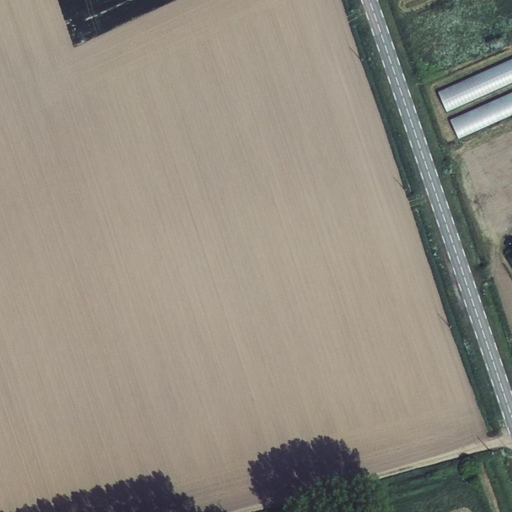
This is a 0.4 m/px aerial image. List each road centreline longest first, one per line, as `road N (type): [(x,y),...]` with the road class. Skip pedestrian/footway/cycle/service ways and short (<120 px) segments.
road 1 (tertiary): [(511,418),(368,0)]
road 2 (track): [(511,438),(242,511)]
